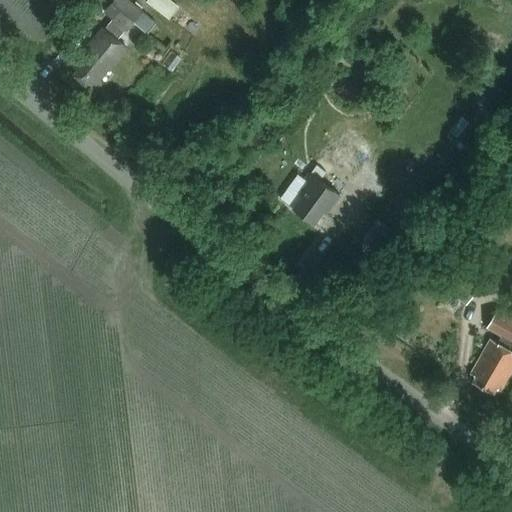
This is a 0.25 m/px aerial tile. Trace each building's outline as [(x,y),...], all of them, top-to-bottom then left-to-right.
[(155,28),(122,0),(116,0),(103,16),(112,23),(104,33),(102,31),(70,68),(76,73),(72,78),(84,88),(89,83),(94,88),(125,52),(115,43),(124,33),(125,34),(132,26),(146,38),(155,28)] [(166,0),(151,0),(147,5),(171,25),(182,11),(166,0)] [(345,193),(324,178),(331,168),(350,182),(371,153),(342,132),(298,193),(304,197),(296,209),(317,225),(332,204),(335,206),(345,193)] [(459,268),(444,288),(468,305),(483,285),(459,268)] [(352,285),(367,293),(374,277),(359,269),(352,285)] [(511,351),(511,316),(501,310),(491,329),(506,337),(501,346),(493,342),(475,375),(481,378),(478,384),(491,391),(494,387),(502,392),(511,374),(511,352),(511,351)]
